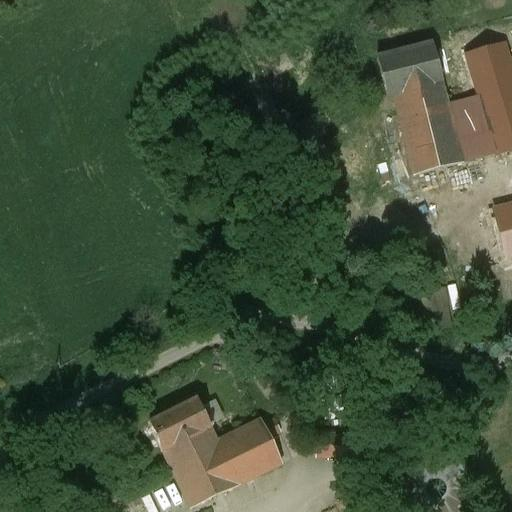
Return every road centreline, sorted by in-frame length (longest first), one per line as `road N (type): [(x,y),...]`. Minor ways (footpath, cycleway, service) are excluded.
road 1 (unclassified): [(0,441),(157,356),(236,332),(439,375),(511,363)]
road 2 (unknown): [(311,348),(491,230),(511,175)]
